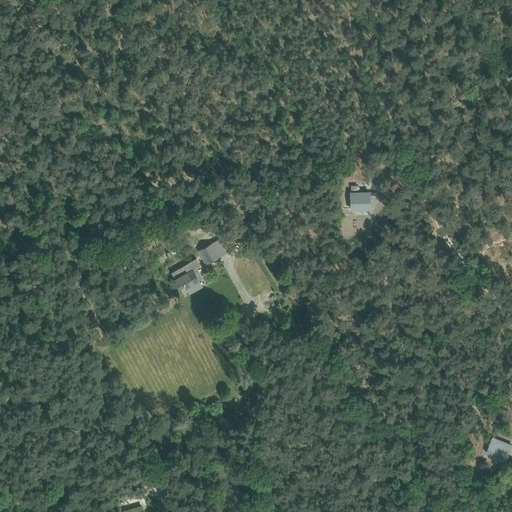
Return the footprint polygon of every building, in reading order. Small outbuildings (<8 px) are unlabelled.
[(351,192),(350,192),(351,208),(370,207),(369,191),(358,192),(357,192),(357,187),(351,187),(351,192)] [(219,256),(211,242),(198,250),(206,264),(219,256)] [(184,284),(186,287),(198,280),(192,269),(200,265),(196,258),(171,272),(179,286),(184,284)] [(259,297),(262,302),(273,296),(270,291),(259,297)] [(89,345),(93,355),(110,348),(106,338),(89,345)] [(488,448),(507,456),(511,444),(493,437),(488,448)] [(48,511),(53,508),(48,501),(42,505),(46,511),(48,511)] [(88,511),(91,511),(86,501),(78,504),(81,511),(88,511)]
